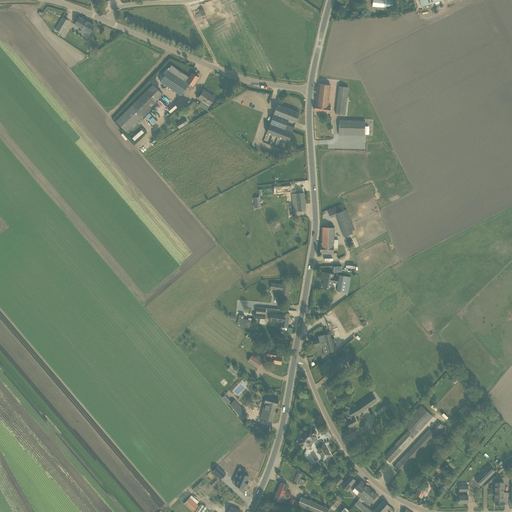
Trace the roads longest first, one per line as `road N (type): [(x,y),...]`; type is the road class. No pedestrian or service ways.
road 1 (tertiary): [(293,362),(315,227),(310,90)]
road 2 (tertiary): [(310,90),(239,78),(108,21)]
road 3 (unclassified): [(426,511),(375,483),(325,414),(305,367),(293,362)]
road 4 (tertiary): [(249,511),(280,433),(293,362)]
